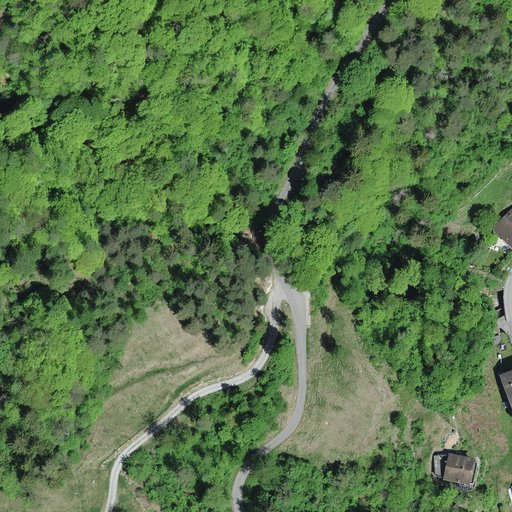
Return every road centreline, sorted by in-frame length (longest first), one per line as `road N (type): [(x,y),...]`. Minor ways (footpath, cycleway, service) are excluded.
road 1 (track): [(392,0),(327,98),(273,213),(271,253),(302,320),(303,391),(289,429),(243,471),(242,511)]
road 2 (track): [(289,287),(272,299),(271,337),(253,370),(204,391),(124,455),(110,511)]
